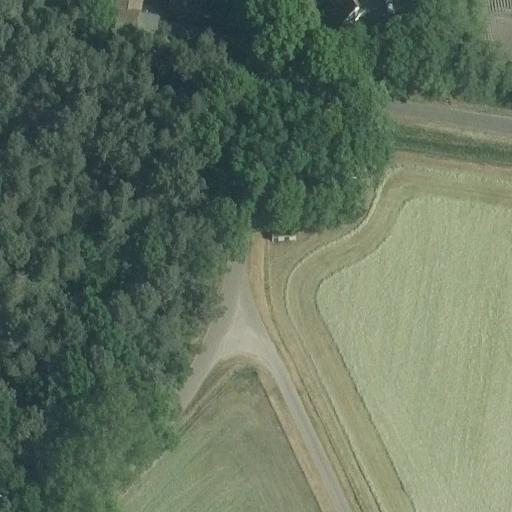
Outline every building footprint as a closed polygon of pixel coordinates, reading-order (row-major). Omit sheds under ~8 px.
[(157,0),(172,3),(169,17),(199,23),(203,0),(157,0)] [(330,0),(342,27),(370,15),(380,12),(375,0),(330,0)] [(140,16),(115,12),(112,25),(102,23),(99,36),(109,37),(108,44),(134,49),(140,16)] [(92,41),(94,29),(55,20),(53,32),(92,41)] [(389,27),(401,54),(403,53),(408,63),(417,59),(412,47),(414,46),(402,21),(389,27)] [(141,79),(143,56),(116,54),(114,76),(141,79)]
